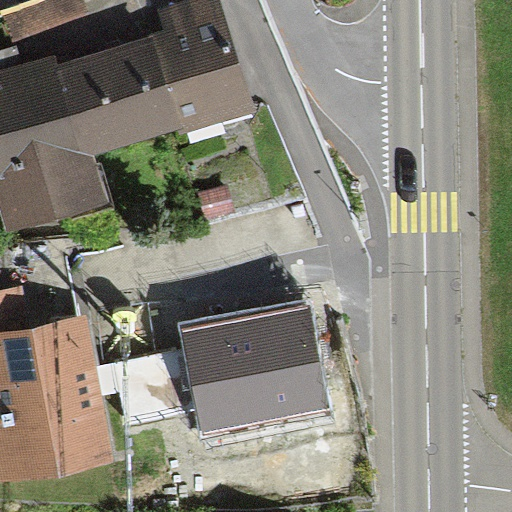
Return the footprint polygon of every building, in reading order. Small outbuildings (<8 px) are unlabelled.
[(0,0),(0,13),(5,12),(13,35),(91,4),(88,0),(0,0)] [(18,38),(0,43),(0,184),(10,215),(106,185),(91,137),(180,109),(184,122),(257,98),(225,0),(164,0),(142,7),(147,22),(59,50),(57,42),(23,53),(18,38)] [(235,206),(228,179),(199,187),(206,214),(235,206)] [(186,313),(211,432),(261,422),(258,408),(332,392),(306,268),(215,287),(219,307),(186,313)] [(72,269),(0,282),(0,466),(117,445),(89,299),(78,301),(72,269)]
